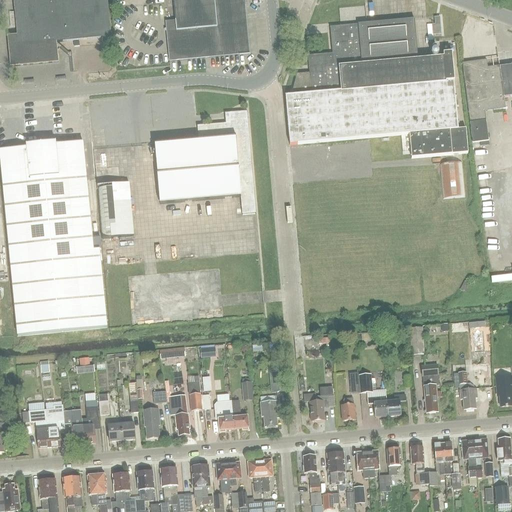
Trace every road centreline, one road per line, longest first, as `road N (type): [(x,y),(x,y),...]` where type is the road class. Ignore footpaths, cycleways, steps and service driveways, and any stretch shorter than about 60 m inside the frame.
road 1 (residential): [(0,469),(282,444)]
road 2 (unclassified): [(0,98),(266,81)]
road 3 (unclassified): [(294,323),(266,81)]
road 4 (residential): [(282,444),(511,423)]
road 5 (unknown): [(511,259),(503,231),(504,136)]
